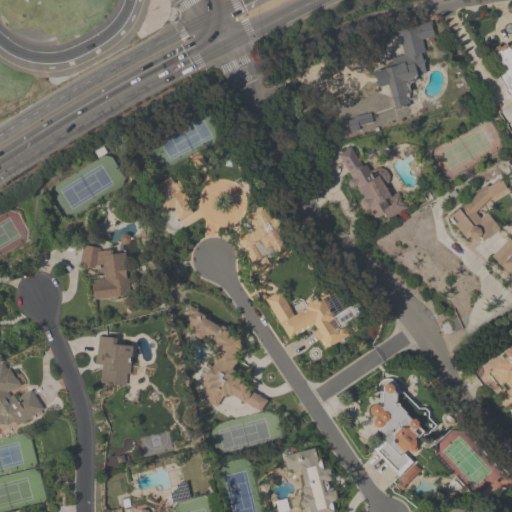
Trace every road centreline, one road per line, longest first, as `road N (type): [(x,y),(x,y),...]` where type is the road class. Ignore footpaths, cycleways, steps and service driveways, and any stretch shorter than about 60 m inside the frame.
road 1 (tertiary): [(236,63),(301,208),(403,303),(511,459)]
road 2 (residential): [(383,511),(216,261)]
road 3 (secondary): [(0,163),(214,44)]
road 4 (secondary): [(199,20),(0,133)]
road 5 (residential): [(86,511),(84,409),(41,297)]
road 6 (motorway): [(135,0),(120,29),(71,60),(34,63),(0,47)]
road 7 (residential): [(418,328),(311,403)]
